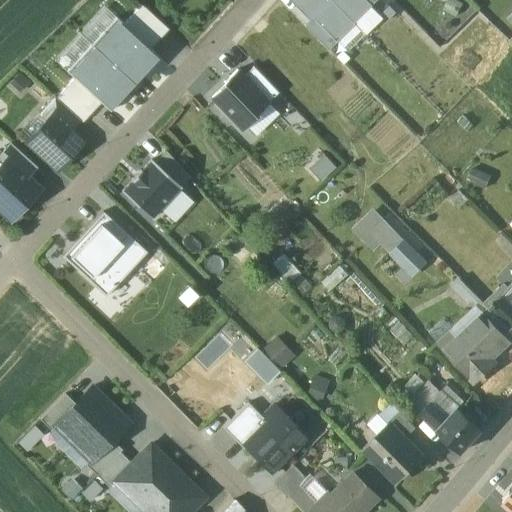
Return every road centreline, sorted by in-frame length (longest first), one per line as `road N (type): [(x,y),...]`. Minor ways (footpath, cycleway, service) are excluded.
road 1 (residential): [(14,259),(264,511)]
road 2 (residential): [(254,0),(14,259)]
